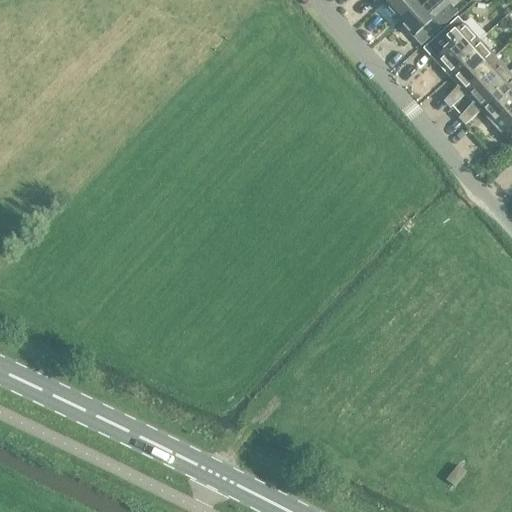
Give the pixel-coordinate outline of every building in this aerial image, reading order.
[(399,21),(421,0),(390,0),(385,6),(399,21)] [(446,0),(421,0),(399,21),(413,37),(433,20),(441,29),(458,13),(446,0)] [(424,49),(442,70),(449,77),(468,60),(461,53),(475,40),(457,20),(424,49)] [(449,77),(460,90),(463,92),(482,75),(477,70),(490,57),(475,40),(461,53),(468,60),(449,77)] [(482,75),(463,92),(478,110),(511,79),(511,72),(507,76),(490,57),(477,70),(482,75)] [(511,79),(478,110),(496,130),(505,139),(511,132),(511,79)]
